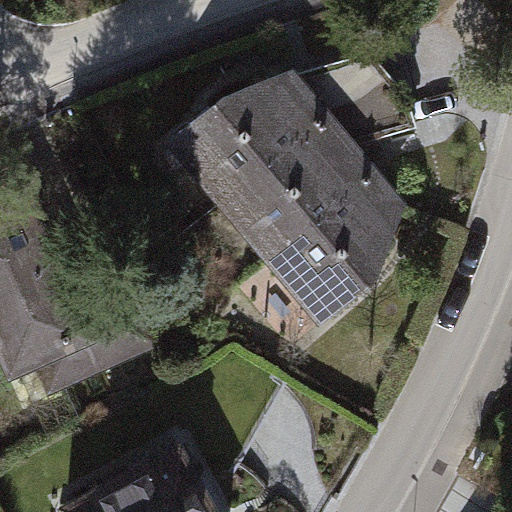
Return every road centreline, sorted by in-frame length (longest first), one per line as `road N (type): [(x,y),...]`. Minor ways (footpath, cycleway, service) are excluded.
road 1 (residential): [(511,205),(419,433),(371,511)]
road 2 (residential): [(14,85),(252,0)]
